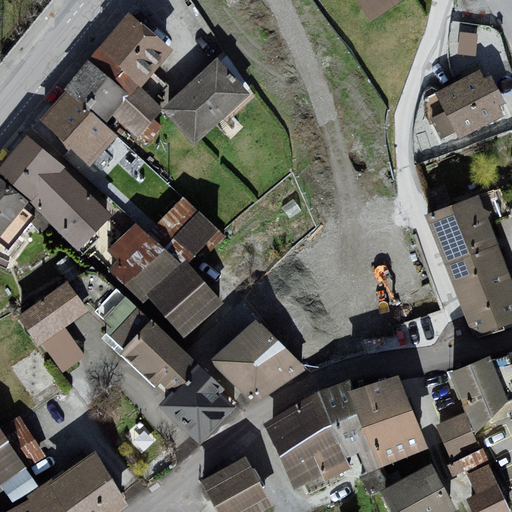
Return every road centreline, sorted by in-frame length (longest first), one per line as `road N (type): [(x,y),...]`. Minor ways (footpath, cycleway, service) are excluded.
road 1 (residential): [(472,351),(409,202),(401,145),(402,117),(439,0)]
road 2 (residential): [(178,478),(288,394),(376,365),(472,351)]
road 3 (tertiary): [(85,0),(0,104)]
